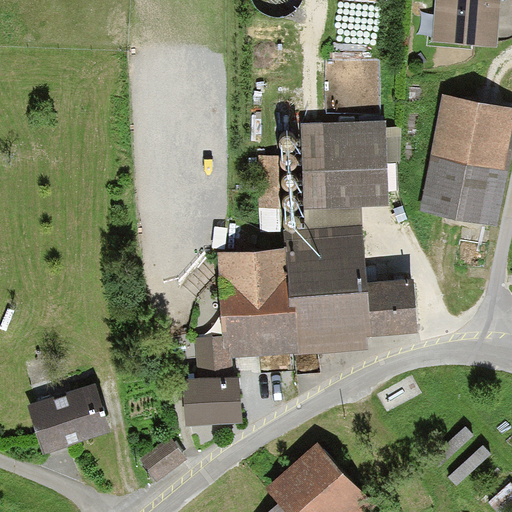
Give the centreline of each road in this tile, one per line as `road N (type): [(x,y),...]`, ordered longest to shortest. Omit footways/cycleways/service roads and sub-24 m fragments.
road 1 (unclassified): [(164,511),(266,435),(381,370),(433,354),(489,355)]
road 2 (residential): [(511,209),(489,355)]
road 3 (track): [(433,354),(469,415),(511,461)]
